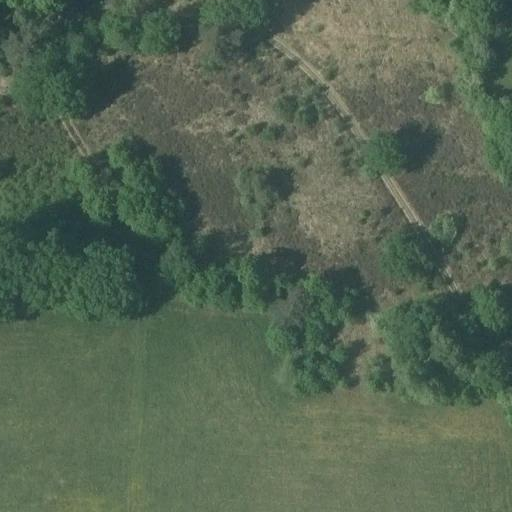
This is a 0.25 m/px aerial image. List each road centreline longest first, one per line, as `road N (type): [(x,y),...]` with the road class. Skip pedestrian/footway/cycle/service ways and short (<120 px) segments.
road 1 (track): [(14,0),(53,22),(177,13),(231,17),(261,34),(313,75),(511,379)]
road 2 (track): [(143,305),(131,248),(90,157),(12,34),(11,0)]
